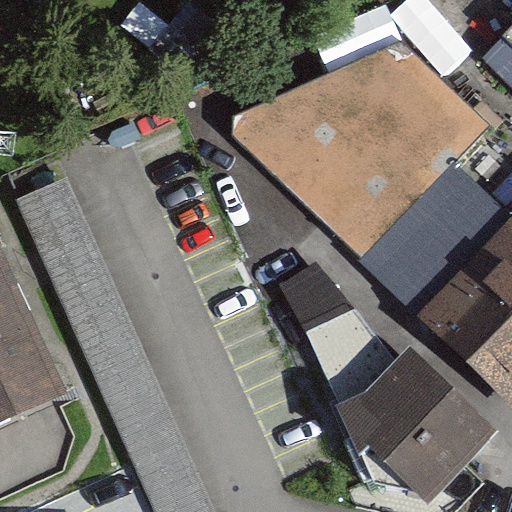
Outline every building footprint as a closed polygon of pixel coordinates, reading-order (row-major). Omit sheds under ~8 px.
[(511,36),(503,47),(511,56),(511,36)] [(511,56),(503,47),(485,65),(511,91),(511,56)] [(234,144),(511,413),(511,217),(509,215),(458,170),(495,132),(404,48),(234,125),(234,144)] [(213,511),(71,185),(24,205),(156,511),(213,511)] [(0,442),(68,412),(0,256),(0,442)] [(343,427),(429,511),(493,445),(407,362),(401,370),(357,315),(312,338),(349,422),(343,427)]
